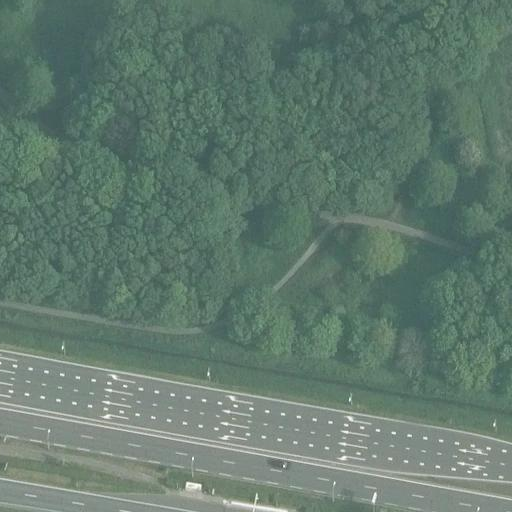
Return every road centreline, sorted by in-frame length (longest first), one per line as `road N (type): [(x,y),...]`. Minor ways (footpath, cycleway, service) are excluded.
road 1 (primary): [(511,464),(0,372)]
road 2 (primary): [(0,421),(506,511)]
